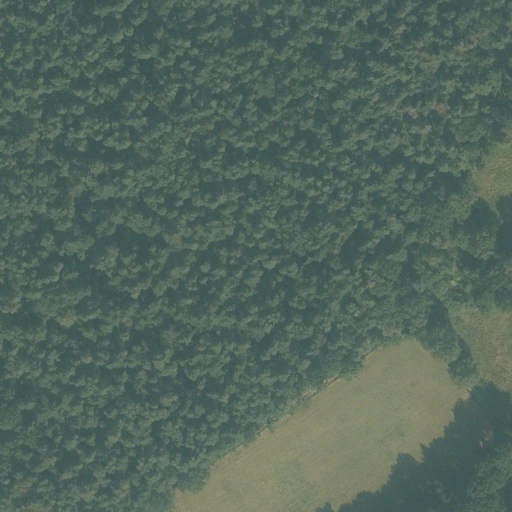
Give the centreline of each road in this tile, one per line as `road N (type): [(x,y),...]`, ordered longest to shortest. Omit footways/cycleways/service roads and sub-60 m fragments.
road 1 (track): [(121,511),(229,447),(409,317)]
road 2 (track): [(511,108),(456,145),(431,191),(409,317)]
road 3 (track): [(409,317),(511,424)]
